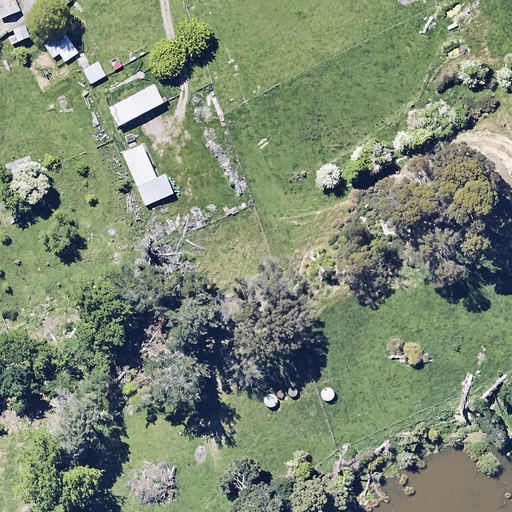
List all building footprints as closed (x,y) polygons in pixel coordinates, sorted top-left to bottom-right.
[(0,0),(0,18),(17,12),(12,0),(0,0)] [(13,35),(6,37),(10,47),(26,41),(21,25),(11,29),(13,35)] [(76,53),(62,32),(42,45),(51,58),(57,54),(62,62),(76,53)] [(161,103),(152,85),(110,107),(120,125),(161,103)] [(158,176),(142,144),(131,149),(142,173),(139,175),(152,202),(172,193),(162,174),(158,176)] [(290,384),(288,384),(286,385),(285,386),(284,387),(283,388),(283,389),(282,390),(282,392),(282,393),(283,395),(283,396),(284,397),(285,398),(286,399),(287,400),(289,400),(290,400),(292,400),(293,400),(294,399),(296,398),(297,397),(297,396),(298,395),(299,394),(299,392),(299,391),(298,389),(298,388),(297,387),(296,386),(295,385),(293,384),(292,384),(291,384),(290,384)] [(326,385),(324,386),(323,386),(322,387),(321,388),(320,389),(319,390),(319,392),(319,393),(319,395),(319,396),(320,397),(321,399),(322,400),(323,400),(324,401),(325,401),(327,402),(328,402),(330,401),(331,401),(332,400),(333,399),(334,398),(335,396),(335,395),(335,393),(335,392),(335,391),(334,389),(333,388),(332,387),(331,386),(330,386),(329,385),(327,385),(326,385)] [(269,392),(267,392),(265,393),(264,394),(263,395),(262,396),(262,397),(261,399),(261,400),(261,402),(262,403),(262,404),(263,405),(264,406),(265,407),(266,408),(268,408),(269,408),(271,408),(272,408),(273,407),(275,407),(276,406),(276,404),(277,403),(278,402),(278,400),(278,399),(277,397),(277,396),(276,395),(275,394),(274,393),(272,393),(271,392),(270,392),(269,392)]
